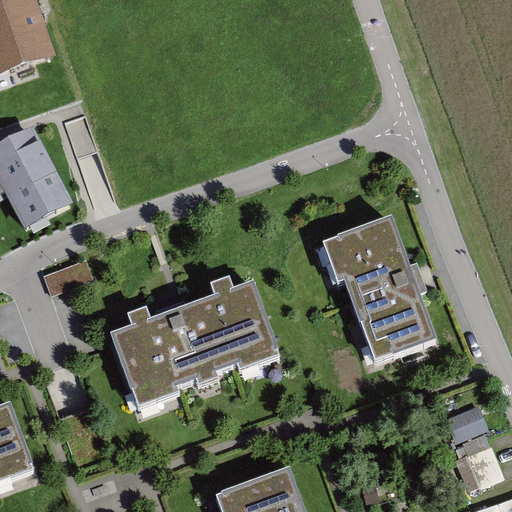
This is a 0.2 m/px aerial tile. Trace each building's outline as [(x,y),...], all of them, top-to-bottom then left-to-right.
[(0,0),(0,85),(60,64),(37,0),(0,0)] [(74,208),(33,134),(0,152),(0,186),(26,234),(74,208)] [(439,350),(390,224),(319,252),(367,378),(439,350)] [(257,291),(114,342),(142,420),(285,369),(257,291)] [(479,409),(446,423),(456,447),(490,433),(479,409)] [(12,412),(0,416),(0,483),(34,472),(12,412)] [(300,511),(287,475),(212,503),(215,511),(300,511)]
